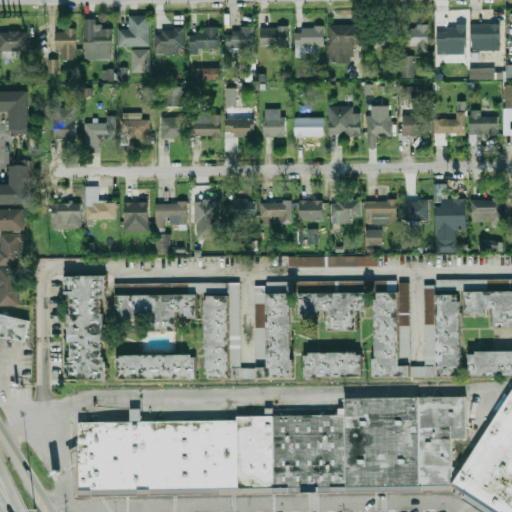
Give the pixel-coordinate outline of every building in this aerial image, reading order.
[(85,60),(97,59),(96,49),(114,48),(114,28),(97,29),(97,19),(84,19),(85,60)] [(501,24),(472,24),(472,43),(501,43),(501,24)] [(329,25),(329,62),(353,62),(353,44),(360,44),(360,25),(329,25)] [(430,50),(430,25),(408,25),(408,46),(417,46),(417,50),(430,50)] [(436,45),(467,45),(467,25),(436,25),(436,45)] [(325,26),(296,26),(296,47),(325,47),(325,26)] [(260,47),(289,47),(289,27),(260,27),(260,47)] [(368,45),(397,45),(397,27),(368,27),(368,45)] [(150,46),(150,28),(119,28),(119,46),(150,46)] [(77,29),(58,29),(58,61),(77,61),(77,29)] [(159,52),(179,52),(179,29),(159,29),(159,52)] [(219,49),(219,29),(191,29),(191,49),(219,49)] [(227,48),(255,48),(255,29),(227,29),(227,48)] [(0,31),(0,51),(28,51),(28,31),(0,31)] [(150,49),(131,49),(132,72),(150,72),(150,49)] [(416,56),(401,55),(400,77),(415,77),(416,56)] [(58,59),(48,59),(48,72),(58,73),(58,59)] [(246,81),(256,81),(256,63),(246,63),(246,81)] [(194,80),(220,80),(220,68),(194,68),(194,80)] [(495,68),(470,68),(470,79),(495,80),(495,68)] [(102,80),(113,80),(113,69),(102,69),(102,80)] [(184,86),(166,86),(166,107),(184,107),(184,86)] [(417,86),(399,86),(399,99),(417,100),(417,86)] [(0,91),(0,112),(11,112),(11,134),(30,133),(30,91),(0,91)] [(354,113),(354,107),(330,107),(330,136),(362,136),(362,113),(354,113)] [(264,136),(286,136),(286,108),(264,108),(264,136)] [(254,119),(241,119),(241,110),(226,110),(226,150),(237,150),(237,137),(254,137),(254,119)] [(499,115),(482,115),(482,110),(471,110),(471,134),(499,134),(499,115)] [(122,139),(151,139),(151,113),(122,113),(122,139)] [(368,147),(377,147),(377,136),(392,136),(392,115),(368,115),(368,147)] [(426,135),(426,115),(403,115),(403,135),(426,135)] [(86,122),(86,152),(101,152),(101,139),(116,139),(116,116),(106,116),(106,122),(86,122)] [(191,116),(191,136),(221,136),(221,116),(191,116)] [(186,117),(162,117),(162,137),(186,137),(186,117)] [(324,117),(295,117),(295,136),(324,136),(324,117)] [(447,144),(447,134),(463,134),(463,118),(435,118),(435,144),(447,144)] [(77,119),(55,119),(55,138),(77,138),(77,119)] [(30,163),(10,163),(11,184),(0,184),(0,203),(31,203),(30,163)] [(117,199),(99,199),(99,186),(87,186),(87,219),(117,219),(117,199)] [(466,197),(436,198),(437,245),(456,244),(456,230),(466,230),(466,197)] [(256,199),(233,199),(233,217),(256,217),(256,199)] [(324,199),(300,199),(300,220),(324,220),(324,199)] [(362,220),(362,199),(332,199),(332,220),(362,220)] [(404,199),(404,219),(429,219),(429,199),(404,199)] [(472,199),(472,220),(500,220),(500,199),(472,199)] [(291,200),(261,200),(261,221),(291,221),(291,200)] [(398,200),(367,200),(367,226),(367,245),(382,245),(382,222),(398,222),(398,200)] [(82,219),(82,202),(52,202),(52,228),(66,228),(66,219),(82,219)] [(148,202),(126,202),(126,231),(148,231),(148,202)] [(156,202),(156,225),(188,225),(188,202),(156,202)] [(219,202),(197,202),(197,236),(211,236),(211,222),(219,222),(219,202)] [(27,208),(0,208),(0,229),(27,229),(27,208)] [(308,243),(319,243),(318,228),(307,229),(308,243)] [(0,306),(21,307),(22,233),(0,233),(0,306)] [(157,255),(173,254),(172,233),(156,234),(157,255)] [(497,240),(480,241),(480,250),(497,249),(497,240)] [(378,255),(329,256),(330,266),(378,265),(378,255)] [(288,257),(288,267),(325,266),(325,256),(288,257)] [(67,275),(67,298),(70,297),(71,313),(67,313),(67,343),(71,342),(71,356),(67,356),(68,380),(106,379),(106,357),(102,357),(102,341),(106,341),(106,313),(100,313),(100,298),(106,298),(106,275),(67,275)] [(477,290),(477,281),(436,280),(436,290),(477,290)] [(511,290),(466,290),(466,315),(484,315),(484,309),(494,309),(494,325),(511,325),(511,290)] [(410,365),(400,365),(399,291),(374,292),(375,377),(410,376),(410,365)] [(300,314),(328,314),(328,329),(357,329),(357,311),(366,311),(366,292),(300,292),(300,314)] [(258,378),(293,377),(292,293),(267,294),(268,367),(258,367),(258,378)] [(115,296),(116,328),(178,327),(177,317),(198,316),(197,294),(115,296)] [(437,376),(462,375),(461,294),(436,295),(437,376)] [(204,316),(205,379),(230,378),(229,296),(208,296),(208,300),(204,300),(204,316)] [(30,321),(0,313),(0,336),(24,343),(30,321)] [(511,374),(511,350),(476,351),(476,353),(469,354),(470,375),(511,374)] [(361,352),(305,352),(305,377),(361,377),(361,352)] [(118,354),(118,378),(197,378),(197,354),(118,354)] [(511,511),(493,511),(453,486),(511,394),(511,511)] [(345,401),(464,399),(464,436),(451,436),(452,482),(347,485),(345,413),(345,401)] [(238,414),(345,413),(347,485),(239,487),(238,421),(238,414)] [(81,424),(238,421),(239,487),(82,489),(81,445),(81,424)]
